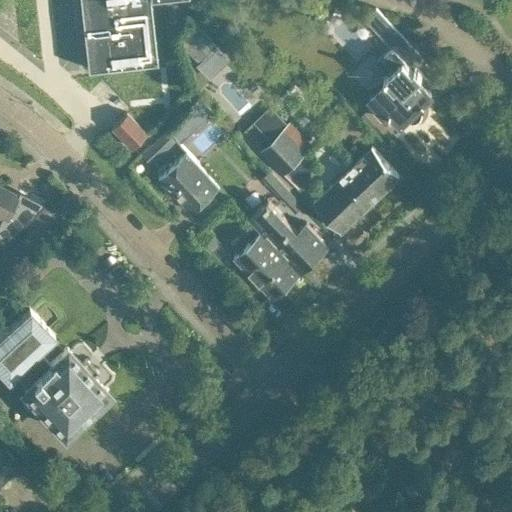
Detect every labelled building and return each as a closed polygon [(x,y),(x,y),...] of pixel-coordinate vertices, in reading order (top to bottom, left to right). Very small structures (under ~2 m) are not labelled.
[(79,0),(80,10),(85,49),(87,68),(115,65),(156,60),(149,0),(79,0)] [(427,78),(416,66),(413,68),(410,65),(421,55),(376,8),(365,17),(391,45),(383,53),(384,55),(377,62),(390,75),(368,96),(374,101),(370,105),(383,119),(390,111),(391,112),(392,111),(402,121),(406,118),(407,119),(408,120),(409,120),(410,121),(412,121),(413,121),(414,121),(416,121),(418,120),(419,119),(421,118),(422,117),(423,115),(423,114),(423,112),(423,110),(423,108),(422,107),(421,105),(420,104),(422,102),(424,104),(425,103),(423,101),(432,92),(422,82),(427,78)] [(179,43),(201,64),(218,48),(192,21),(180,33),(184,37),(179,43)] [(332,96),(326,102),(347,125),(356,116),(340,100),(332,96)] [(272,104),(257,119),(274,137),(263,148),(300,186),(320,167),(306,152),(314,144),(291,120),(289,122),(272,104)] [(126,111),(111,125),(131,147),(146,132),(126,111)] [(214,154),(235,135),(217,115),(196,134),(214,154)] [(372,145),(356,160),(384,191),(401,175),(372,145)] [(221,184),(188,149),(159,176),(184,203),(199,204),(221,184)] [(384,191),(356,160),(314,200),(342,230),(384,191)] [(285,200),(291,194),(269,171),(263,176),(285,200)] [(0,217),(0,218),(0,235),(6,238),(2,242),(4,243),(46,204),(44,203),(36,211),(21,204),(21,203),(15,200),(18,195),(5,189),(2,194),(0,192),(0,217)] [(250,216),(261,228),(300,270),(327,244),(306,221),(299,228),(269,198),(250,216)] [(261,228),(234,255),(272,296),(300,270),(261,228)] [(31,309),(22,317),(0,337),(0,370),(9,380),(14,374),(26,387),(50,364),(39,351),(55,336),(31,309)] [(68,348),(50,364),(26,387),(27,387),(25,389),(34,399),(29,405),(39,416),(45,411),(65,432),(68,429),(69,430),(70,430),(72,431),(74,431),(76,430),(77,429),(78,429),(79,427),(80,426),(80,425),(80,424),(80,423),(80,422),(79,420),(78,419),(94,403),(96,405),(98,405),(100,405),(102,405),(104,404),(105,403),(106,402),(106,401),(107,400),(107,399),(107,398),(106,396),(106,395),(105,393),(108,391),(93,375),(98,370),(87,359),(82,363),(68,348)] [(0,483),(20,465),(0,443),(0,492),(0,483)]
